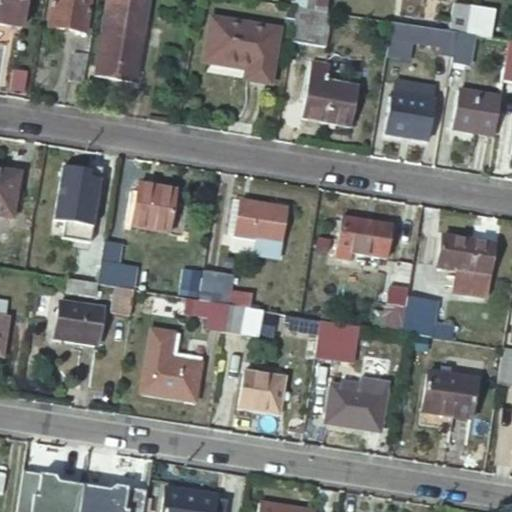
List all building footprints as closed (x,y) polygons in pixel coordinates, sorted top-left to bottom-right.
[(25,0),(0,0),(0,26),(21,30),(25,0)] [(52,0),(48,29),(83,35),(88,0),(52,0)] [(104,0),(92,80),(133,87),(147,0),(104,0)] [(305,0),(293,0),(292,10),(293,10),(303,12),(305,0)] [(326,0),(305,0),(303,12),(324,15),(326,0)] [(446,34),(453,35),(463,37),(468,9),(451,6),(446,34)] [(493,12),(468,9),(463,37),(469,38),(488,41),(493,12)] [(303,12),(293,10),(288,45),(322,51),(327,16),(324,15),(303,12)] [(275,34),(208,22),(201,65),(244,73),(242,83),(266,88),(275,34)] [(453,35),(446,34),(390,26),(388,42),(439,50),(438,57),(450,58),(453,35)] [(463,37),(453,35),(450,58),(449,67),(464,70),(469,38),(463,37)] [(511,44),(508,44),(501,89),(511,90),(511,44)] [(81,88),(85,60),(72,57),(66,85),(81,88)] [(328,70),(309,67),(300,123),(351,132),(357,92),(326,86),(328,70)] [(494,140),(499,101),(455,94),(449,133),(494,140)] [(432,104),(390,97),(384,136),(426,143),(432,104)] [(55,159),(52,213),(64,214),(62,233),(91,235),(96,162),(55,159)] [(0,219),(8,220),(15,178),(0,175),(0,219)] [(171,235),(177,201),(133,194),(127,228),(171,235)] [(229,204),(224,237),(231,238),(236,205),(229,204)] [(283,212),(236,205),(231,238),(252,242),(249,257),(275,261),(283,212)] [(389,229),(340,221),(333,260),(348,262),(349,254),(384,261),(389,229)] [(252,242),(231,238),(228,254),(249,257),(252,242)] [(491,247),(439,239),(434,269),(456,273),(453,295),(483,300),(491,247)] [(69,280),(95,284),(101,249),(74,244),(69,280)] [(101,249),(95,284),(111,287),(113,287),(131,290),(134,271),(116,268),(119,247),(102,244),(101,249)] [(194,300),(213,304),(225,306),(226,306),(231,278),(199,273),(194,300)] [(95,284),(69,280),(65,279),(63,293),(93,297),(95,284)] [(131,290),(113,287),(111,287),(107,313),(127,317),(132,290),(131,290)] [(194,300),(184,299),(181,314),(192,316),(194,300)] [(205,331),(221,333),(225,306),(213,304),(194,300),(192,316),(207,318),(205,331)] [(402,311),(399,334),(409,336),(449,343),(451,328),(430,325),(433,304),(404,300),(402,311)] [(99,311),(55,304),(50,339),(94,346),(99,311)] [(221,333),(238,336),(242,308),(226,306),(225,306),(221,333)] [(259,311),(242,308),(238,336),(255,339),(259,311)] [(399,334),(402,311),(383,308),(379,331),(399,334)] [(310,320),(298,318),(282,315),(280,322),(287,323),(285,332),(314,336),(316,321),(310,320)] [(311,356),(328,359),(334,324),(316,321),(314,336),(311,356)] [(370,366),(376,331),(334,324),(328,359),(370,366)] [(170,337),(148,333),(139,394),(192,402),(198,366),(166,360),(170,337)] [(511,349),(500,347),(500,351),(496,379),(511,382),(511,349)] [(475,383),(425,375),(420,413),(469,421),(475,383)] [(279,384),(240,378),(235,410),(275,416),(279,384)] [(382,400),(327,391),(322,424),(377,432),(382,400)] [(115,511),(120,481),(83,475),(78,508),(101,511),(115,511)] [(210,511),(213,497),(162,488),(158,511),(210,511)]
